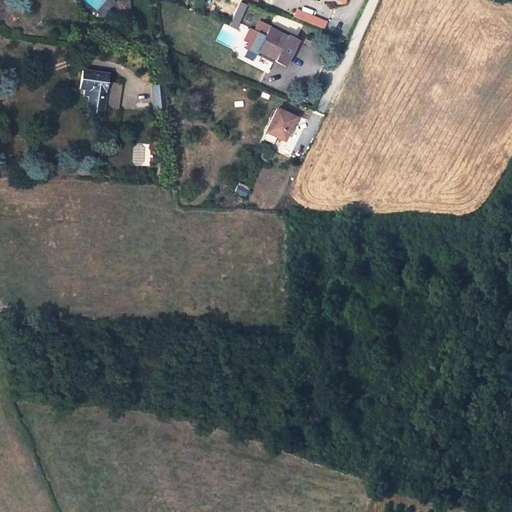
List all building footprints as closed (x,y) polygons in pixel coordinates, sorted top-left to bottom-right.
[(131,0),(118,1),(118,17),(131,16),(131,0)] [(236,29),(244,5),(236,2),(228,27),(236,29)] [(292,17),(324,30),(327,22),(295,10),(292,17)] [(253,57),(255,54),(252,53),(263,26),(254,23),(249,35),(245,47),(243,53),(253,57)] [(295,41),(263,26),(252,53),(255,54),(283,67),(295,41)] [(236,43),(245,47),(249,35),(241,32),(236,43)] [(113,107),(118,81),(104,79),(106,70),(81,65),(77,82),(87,85),(83,107),(97,110),(99,103),(113,107)] [(165,85),(155,86),(157,111),(167,110),(165,85)] [(265,135),(275,140),(283,144),(293,118),(276,110),(265,135)] [(275,140),(265,135),(261,145),(271,149),(275,140)]
